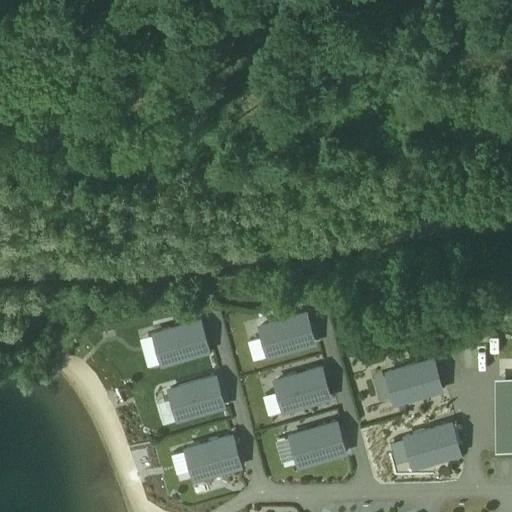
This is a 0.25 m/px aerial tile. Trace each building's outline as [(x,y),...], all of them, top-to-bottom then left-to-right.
[(308,306),(258,321),(267,354),(318,340),(308,306)] [(201,315),(151,329),(161,362),(211,348),(201,315)] [(435,353),(384,367),(394,401),(444,387),(435,353)] [(324,361),(274,375),(283,409),(334,394),(324,361)] [(217,369),(167,383),(177,417),(227,403),(217,369)] [(511,374),(496,374),(496,445),(511,445),(511,374)] [(339,416),(289,430),(298,464),(349,450),(339,416)] [(455,417),(405,432),(414,465),(464,451),(455,417)] [(235,428),(184,442),(194,476),(244,462),(235,428)] [(289,434),(278,437),(283,451),(293,448),(289,434)]
